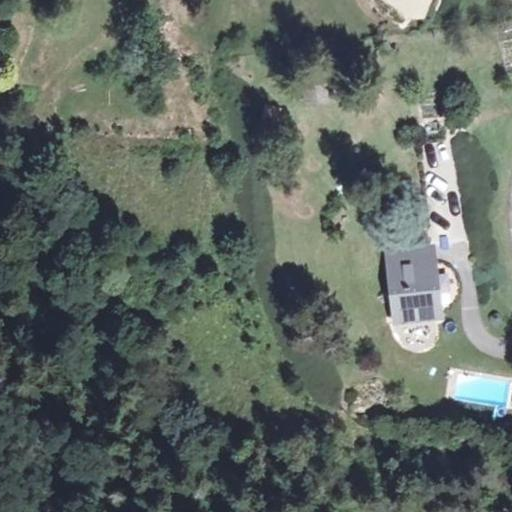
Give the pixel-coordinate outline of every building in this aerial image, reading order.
[(511,44),(501,48),(506,68),(511,66),(511,44)] [(293,109),(329,106),(326,84),(291,87),(293,109)] [(442,90),(419,90),(419,105),(443,105),(442,90)] [(287,111),(267,105),(258,135),(278,141),(287,111)] [(431,251),(389,255),(397,324),(438,319),(431,251)]
